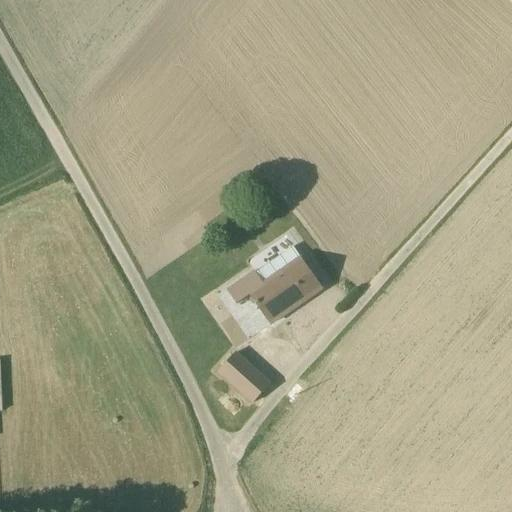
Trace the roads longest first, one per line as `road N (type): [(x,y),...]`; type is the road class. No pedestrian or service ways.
road 1 (unclassified): [(0,44),(222,458)]
road 2 (unclassified): [(511,133),(222,458)]
